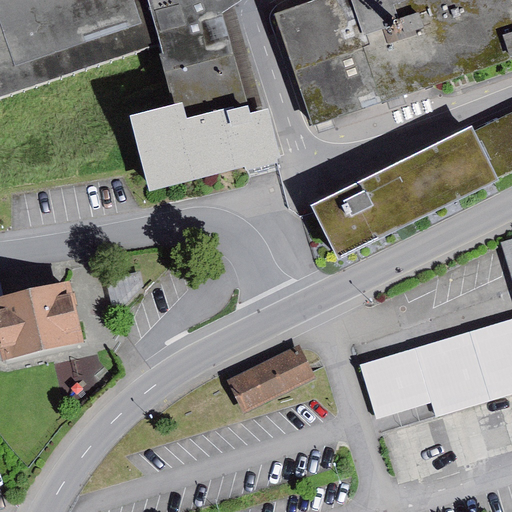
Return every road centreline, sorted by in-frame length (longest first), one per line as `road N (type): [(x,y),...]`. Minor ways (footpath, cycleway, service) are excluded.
road 1 (residential): [(0,256),(177,228),(229,234),(284,317)]
road 2 (tertiary): [(47,511),(127,407),(178,369),(284,317)]
road 3 (residential): [(317,300),(353,422),(393,507)]
road 4 (tertiary): [(317,300),(511,203)]
